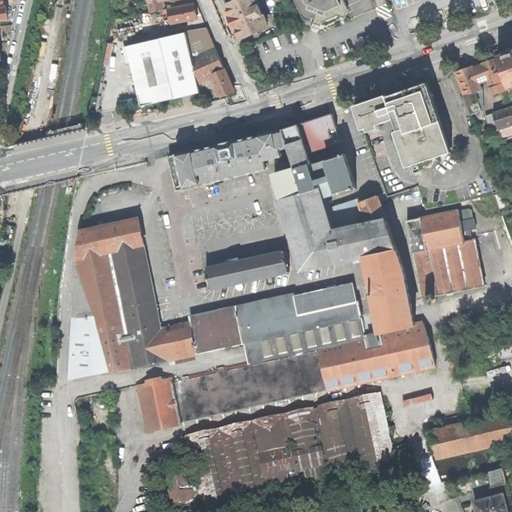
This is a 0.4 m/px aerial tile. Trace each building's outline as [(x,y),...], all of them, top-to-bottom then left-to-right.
[(164,8),(162,0),(158,0),(150,2),(150,5),(151,11),(164,8)] [(257,0),(241,0),(227,6),(231,17),(230,17),(233,24),(235,27),(236,27),(240,38),(268,26),(257,0)] [(295,0),(303,18),(304,19),(312,22),(313,18),(316,19),(314,23),(322,26),(323,22),(339,15),(345,18),(349,10),(344,0),(295,0)] [(195,4),(168,9),(169,13),(171,23),(198,18),(197,11),(195,4)] [(4,7),(0,7),(0,20),(14,19),(15,13),(17,5),(4,7)] [(151,11),(150,5),(134,9),(135,14),(152,11),(151,11)] [(188,32),(195,58),(217,48),(208,27),(188,31),(188,32)] [(144,105),(202,92),(199,81),(200,80),(195,58),(188,32),(130,46),(144,105)] [(226,69),(217,48),(195,58),(200,80),(213,74),(226,69)] [(511,51),(511,52),(499,56),(509,88),(511,86),(511,51)] [(483,62),(484,64),(489,80),(495,94),(508,89),(497,57),(490,60),(483,62)] [(484,64),(474,68),(480,83),(489,80),(484,64)] [(472,114),(483,110),(476,92),(482,89),(480,83),(474,68),(474,66),(466,69),(457,72),(466,96),(465,96),(472,114)] [(235,91),(226,69),(213,74),(223,97),(229,94),(235,91)] [(357,105),(365,129),(397,118),(413,165),(451,152),(427,83),(420,85),(390,96),(389,94),(374,99),(357,105)] [(499,143),(511,138),(511,107),(499,111),(487,115),(495,140),(499,143)] [(274,175),(282,199),(319,188),(322,198),(357,187),(346,153),(342,154),(342,156),(326,161),(314,165),(314,163),(312,164),(309,153),(335,144),(335,143),(333,143),(330,130),(338,128),(334,113),(312,120),(284,129),(292,154),(296,168),(276,174),(274,175)] [(266,160),(292,154),(284,129),(224,143),(170,156),(178,190),(184,188),(185,189),(203,185),(203,184),(268,169),(266,160)] [(339,261),(365,256),(397,249),(387,219),(332,231),(325,210),(322,198),(319,188),(282,199),(303,269),(339,261)] [(360,198),(325,210),(332,231),(387,219),(378,194),(361,201),(360,198)] [(421,218),(407,221),(412,244),(410,244),(413,254),(414,254),(423,299),(426,299),(427,301),(429,303),(431,303),(433,303),(436,302),(437,299),(437,296),(440,296),(441,302),(480,294),(479,288),(485,287),(475,239),(472,240),(471,236),(465,238),(463,231),(476,229),(474,219),(461,221),(459,210),(421,218)] [(397,249),(365,256),(367,267),(377,314),(363,317),(360,300),(358,300),(355,286),(238,312),(238,311),(161,328),(158,313),(139,218),(94,228),(82,231),(78,258),(74,318),(71,380),(104,373),(108,392),(138,385),(141,397),(148,430),(155,429),(436,366),(432,345),(424,323),(420,322),(416,324),(405,269),(397,249)] [(211,289),(290,272),(285,251),(206,268),(210,287),(211,289)] [(158,475),(165,511),(196,511),(398,466),(416,460),(411,443),(395,448),(393,447),(381,395),(187,438),(194,468),(158,475)] [(95,397),(77,402),(79,410),(97,405),(95,397)] [(401,410),(402,416),(430,410),(429,404),(401,410)] [(432,431),(438,457),(505,442),(511,440),(511,419),(511,414),(483,420),(482,420),(432,431)] [(104,473),(104,457),(92,457),(92,474),(104,473)] [(491,486),(507,482),(503,468),(488,472),(491,486)] [(508,511),(503,494),(502,492),(496,494),(496,496),(475,502),(477,511),(508,511)]
